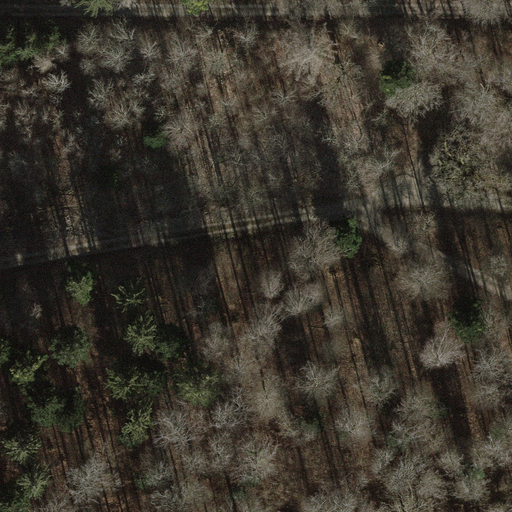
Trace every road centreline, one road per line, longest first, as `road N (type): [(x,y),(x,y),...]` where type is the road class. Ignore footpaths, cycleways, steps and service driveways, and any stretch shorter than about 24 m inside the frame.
road 1 (track): [(511,9),(0,11)]
road 2 (track): [(259,225),(0,257)]
road 3 (track): [(259,225),(412,198),(511,201)]
road 4 (track): [(511,288),(403,236),(362,204)]
